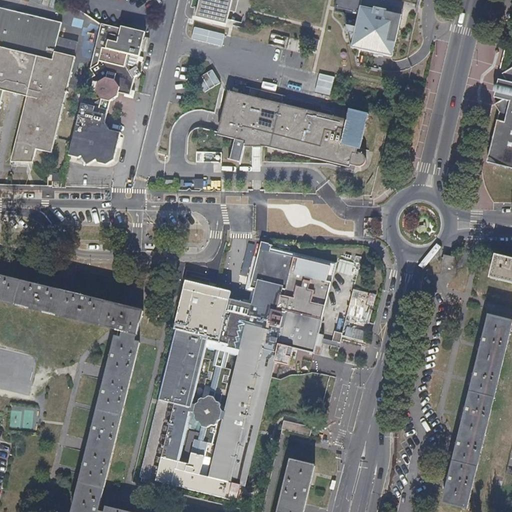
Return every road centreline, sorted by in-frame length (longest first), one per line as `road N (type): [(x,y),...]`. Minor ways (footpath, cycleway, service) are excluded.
road 1 (unknown): [(409,511),(434,328),(430,307),(404,279)]
road 2 (residential): [(46,206),(52,234),(68,251),(172,258),(210,253),(215,211)]
road 3 (unclassified): [(469,0),(426,188)]
road 4 (residential): [(215,211),(46,206)]
road 5 (residential): [(412,257),(377,418)]
